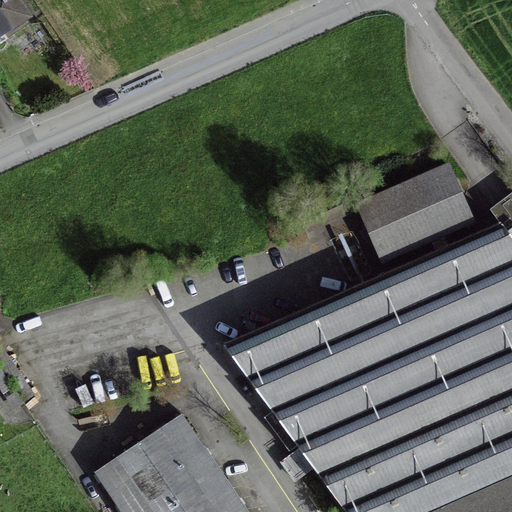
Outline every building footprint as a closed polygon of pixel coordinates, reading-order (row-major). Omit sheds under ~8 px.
[(0,0),(0,36),(27,19),(14,0),(0,0)] [(380,263),(471,223),(447,168),(356,208),(380,263)] [(511,511),(511,241),(500,226),(223,348),(343,511),(511,511)] [(31,398),(0,352),(0,368),(23,403),(31,398)] [(245,511),(180,415),(93,474),(118,511),(245,511)]
